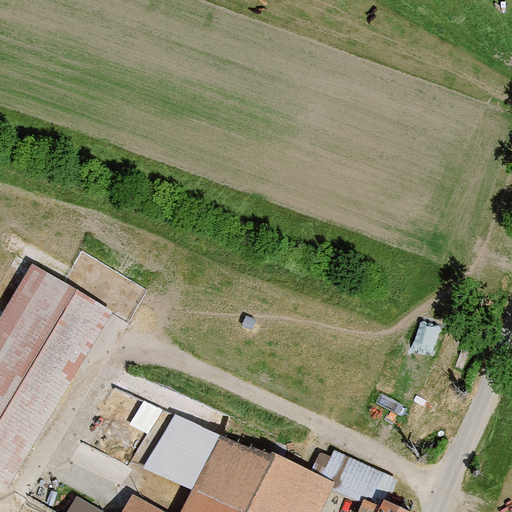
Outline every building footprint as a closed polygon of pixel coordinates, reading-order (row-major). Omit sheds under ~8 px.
[(37,272),(0,332),(0,481),(5,485),(108,314),(37,272)] [(150,467),(199,492),(236,511),(309,511),(324,483),(321,482),(180,420),(150,467)] [(324,483),(367,503),(382,510),(385,504),(387,505),(397,481),(335,453),(321,482),(324,483)] [(236,511),(199,492),(189,511),(236,511)] [(98,511),(78,500),(71,511),(98,511)]
